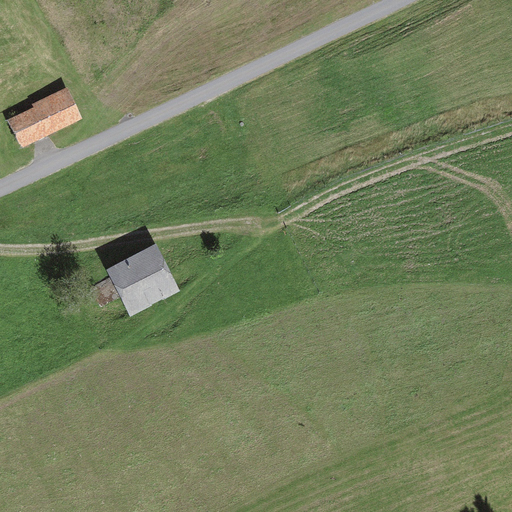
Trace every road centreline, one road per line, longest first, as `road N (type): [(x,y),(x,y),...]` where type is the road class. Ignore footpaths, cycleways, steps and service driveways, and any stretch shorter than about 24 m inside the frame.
road 1 (track): [(0,249),(278,218),(388,166),(511,125)]
road 2 (unclassified): [(0,191),(397,0)]
